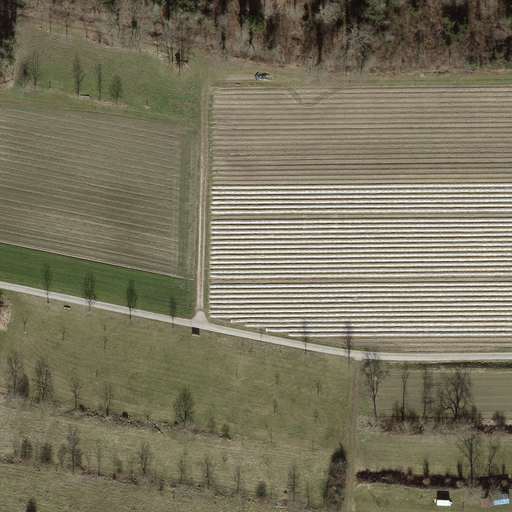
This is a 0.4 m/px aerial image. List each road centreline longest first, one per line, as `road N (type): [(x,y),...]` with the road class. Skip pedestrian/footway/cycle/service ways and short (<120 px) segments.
road 1 (track): [(511,358),(360,355),(0,284)]
road 2 (track): [(200,325),(206,71)]
road 3 (track): [(360,355),(348,511)]
